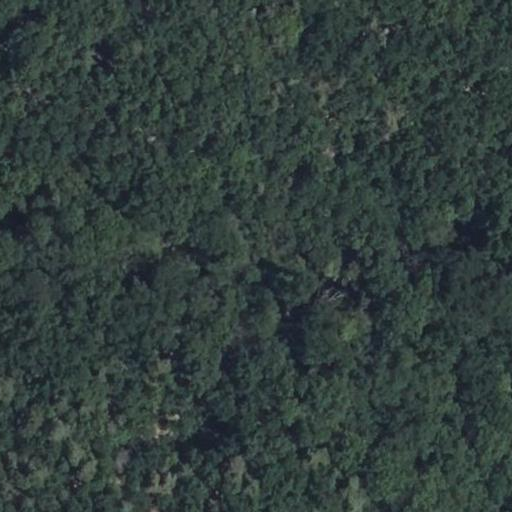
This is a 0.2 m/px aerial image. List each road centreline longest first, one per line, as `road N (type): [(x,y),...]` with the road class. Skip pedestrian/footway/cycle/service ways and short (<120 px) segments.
road 1 (track): [(0,188),(71,116),(138,0)]
road 2 (track): [(18,511),(20,357),(0,328)]
